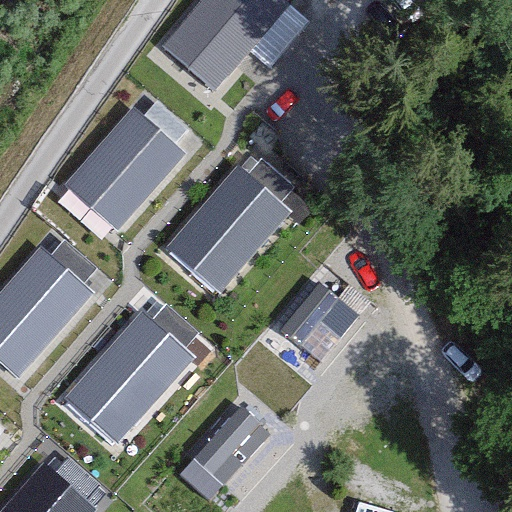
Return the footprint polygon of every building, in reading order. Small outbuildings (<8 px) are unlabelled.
[(287,7),(278,0),(201,0),(162,47),(215,92),(287,7)] [(187,154),(133,108),(65,187),(119,233),(187,154)] [(291,211),(237,165),(166,247),(220,293),(291,211)] [(94,293),(41,247),(0,292),(0,360),(19,378),(94,293)] [(195,359),(141,311),(64,397),(117,445),(195,359)] [(95,511),(97,509),(42,461),(0,508),(0,511),(95,511)]
